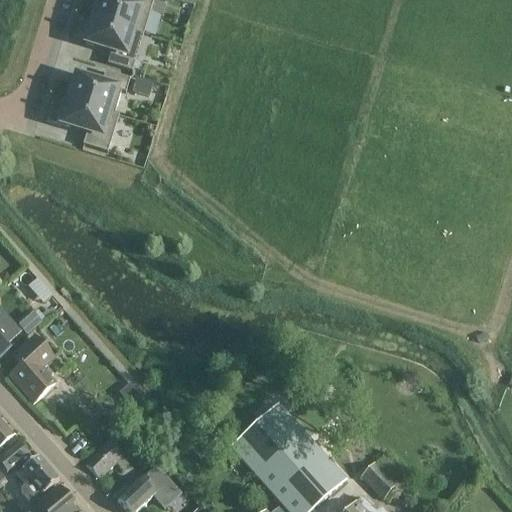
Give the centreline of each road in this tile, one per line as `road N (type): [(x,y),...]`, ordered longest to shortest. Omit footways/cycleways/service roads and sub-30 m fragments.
road 1 (track): [(511,267),(490,335),(308,290),(161,165),(158,150),(203,0)]
road 2 (tertiary): [(107,511),(0,392)]
road 3 (residential): [(66,0),(39,90),(0,102)]
